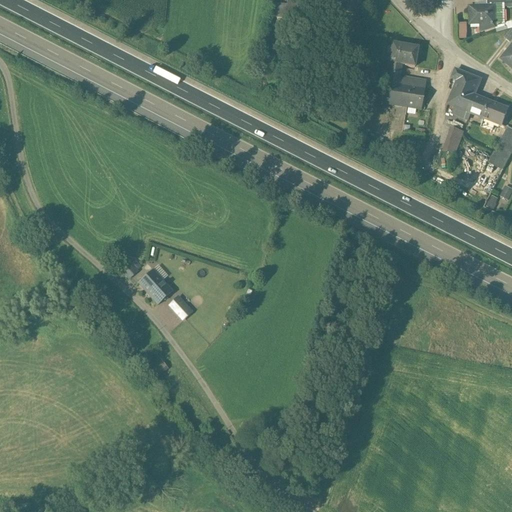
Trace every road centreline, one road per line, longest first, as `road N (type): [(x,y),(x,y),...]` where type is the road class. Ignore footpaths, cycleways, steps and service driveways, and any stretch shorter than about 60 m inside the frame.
road 1 (motorway): [(0,27),(511,284)]
road 2 (residential): [(0,65),(37,208),(158,323),(265,477),(305,511)]
road 3 (motorway): [(511,249),(22,0)]
